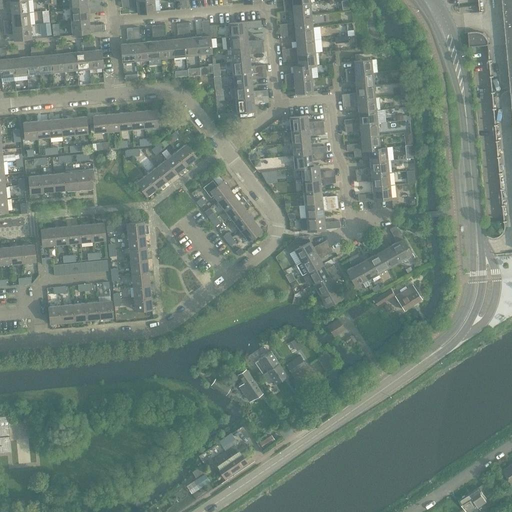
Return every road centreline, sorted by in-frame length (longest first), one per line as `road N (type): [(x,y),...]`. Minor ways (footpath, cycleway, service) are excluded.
road 1 (residential): [(0,346),(163,327),(274,243),(274,214),(224,151)]
road 2 (tertiary): [(203,511),(431,354)]
road 3 (tertiary): [(428,0),(460,79),(477,245)]
road 4 (residential): [(408,217),(347,213),(330,99),(280,105)]
road 5 (residential): [(113,21),(271,6)]
road 6 (residential): [(224,151),(186,98),(163,90),(120,93)]
road 7 (tertiary): [(431,354),(451,345),(475,312),(477,245)]
road 8 (tertiary): [(477,245),(468,303),(431,354)]
road 9 (residential): [(120,93),(0,105)]
road 10 (residential): [(411,511),(511,445)]
